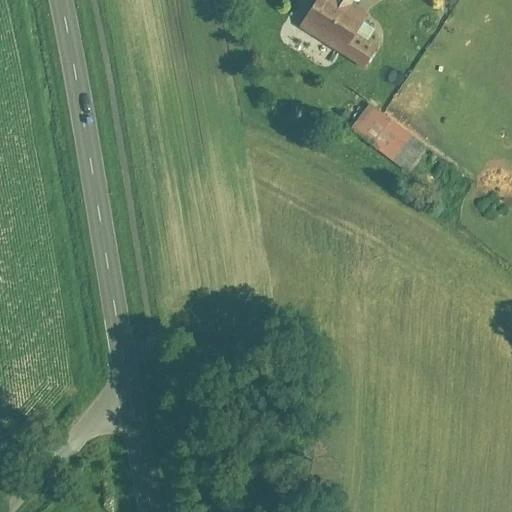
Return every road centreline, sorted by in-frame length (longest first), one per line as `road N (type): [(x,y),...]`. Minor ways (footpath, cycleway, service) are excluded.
road 1 (tertiary): [(128,388),(57,0)]
road 2 (residential): [(10,511),(128,388)]
road 3 (tertiary): [(151,511),(128,388)]
